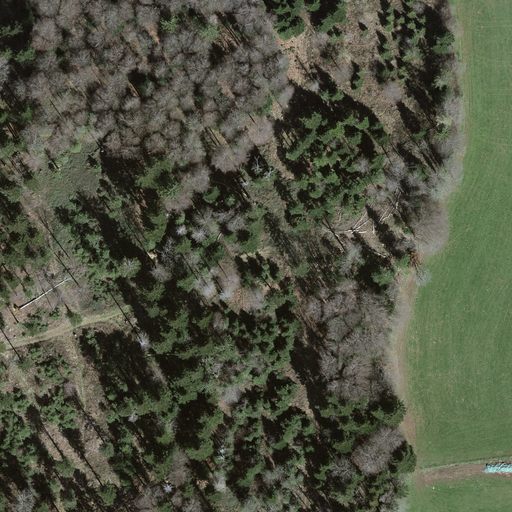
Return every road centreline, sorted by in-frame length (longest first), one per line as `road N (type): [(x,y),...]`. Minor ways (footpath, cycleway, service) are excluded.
road 1 (track): [(0,346),(177,293),(278,247)]
road 2 (track): [(320,0),(290,114),(278,247)]
road 3 (track): [(278,247),(345,236),(421,237)]
